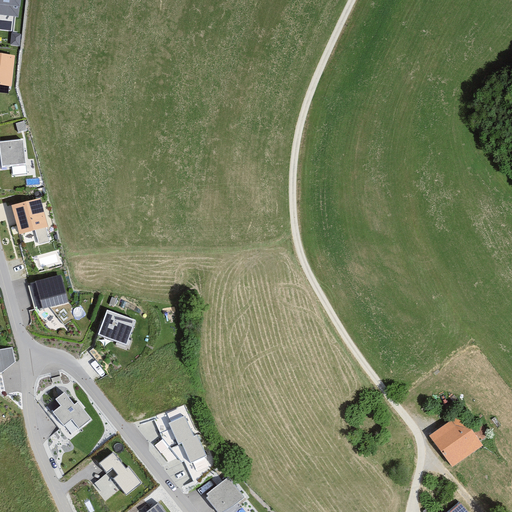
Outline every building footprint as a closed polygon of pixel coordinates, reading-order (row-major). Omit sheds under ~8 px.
[(20,0),(0,0),(0,14),(19,17),(20,0)] [(14,53),(0,51),(0,84),(10,85),(14,53)] [(23,142),(0,144),(0,156),(1,169),(26,166),(23,142)] [(41,196),(12,204),(19,233),(49,225),(41,196)] [(62,276),(29,285),(37,313),(52,309),(65,326),(78,316),(69,303),(62,276)] [(136,319),(107,309),(99,332),(105,336),(127,344),(136,319)] [(0,371),(16,361),(12,346),(0,348),(0,371)] [(61,405),(54,411),(71,434),(92,418),(78,401),(75,403),(65,390),(55,397),(61,405)] [(453,425),(434,439),(454,468),(484,447),(459,412),(449,419),(453,425)] [(195,436),(185,413),(167,421),(177,442),(181,440),(191,461),(207,454),(198,434),(195,436)] [(115,450),(99,461),(106,470),(113,465),(119,473),(115,477),(126,492),(142,481),(129,463),(126,466),(115,450)] [(228,478),(203,496),(214,511),(227,511),(244,500),(228,478)] [(467,511),(457,500),(443,511),(467,511)]
